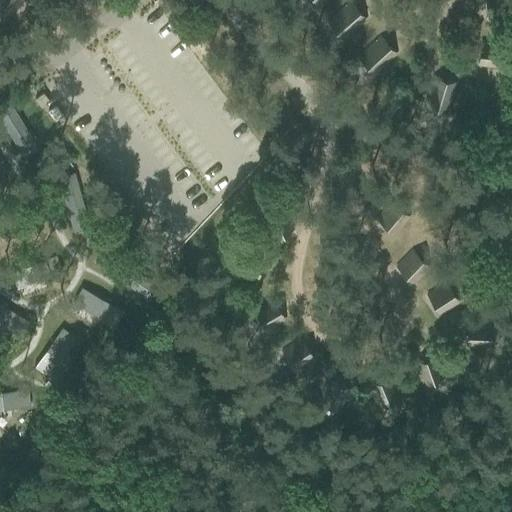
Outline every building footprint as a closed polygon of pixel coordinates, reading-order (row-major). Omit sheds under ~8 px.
[(0,0),(0,7),(10,14),(18,0),(0,0)] [(484,23),(511,23),(511,0),(484,0),(484,13),(484,23)] [(344,40),(365,20),(358,12),(350,3),(328,23),(344,40)] [(377,74),(396,55),(388,46),(378,37),(359,57),(377,74)] [(478,66),(509,68),(511,44),(480,42),(479,56),(478,66)] [(447,113),(456,84),(446,81),(434,77),(425,106),(447,113)] [(7,98),(0,101),(0,119),(21,154),(33,147),(36,145),(7,98)] [(74,173),(57,178),(72,230),(82,228),(90,225),(74,173)] [(395,234),(408,217),(389,202),(376,219),(385,226),(395,234)] [(262,218),(271,241),(283,236),(292,232),(282,209),(262,218)] [(489,230),(501,248),(511,239),(511,214),(489,230)] [(105,249),(95,263),(139,293),(142,295),(152,281),(105,249)] [(412,283),(429,267),(412,250),(396,267),(404,275),(412,283)] [(238,253),(234,278),(256,282),(259,267),(261,258),(238,253)] [(55,255),(11,271),(17,288),(42,278),(61,271),(55,255)] [(446,282),(426,294),(434,307),(439,314),(459,303),(446,282)] [(81,287),(72,302),(96,316),(114,326),(123,311),(81,287)] [(266,332),(285,320),(278,309),(271,298),(252,311),(266,332)] [(0,324),(1,325),(20,336),(29,321),(0,303),(0,324)] [(488,347),(489,323),(466,322),(466,329),(466,346),(488,347)] [(61,327),(33,367),(48,377),(64,354),(76,337),(61,327)] [(294,372),(315,360),(310,350),(303,339),(283,350),(294,372)] [(446,377),(437,354),(432,356),(413,364),(422,386),(446,377)] [(378,406),(399,397),(391,376),(381,380),(369,385),(378,406)] [(319,401),(341,410),(350,389),(339,384),(328,380),(319,401)] [(28,389),(0,391),(0,408),(10,408),(30,406),(28,389)]
